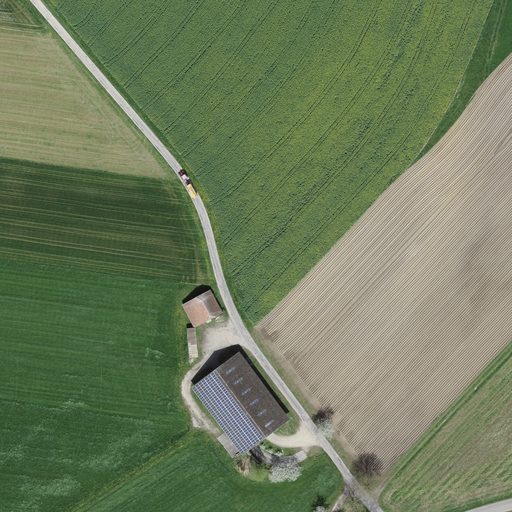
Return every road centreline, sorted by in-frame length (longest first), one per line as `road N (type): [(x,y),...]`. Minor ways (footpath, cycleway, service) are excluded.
road 1 (unclassified): [(34,0),(184,178),(241,329),(376,511)]
road 2 (track): [(203,421),(69,511)]
road 3 (track): [(241,329),(184,384),(183,396),(218,436)]
